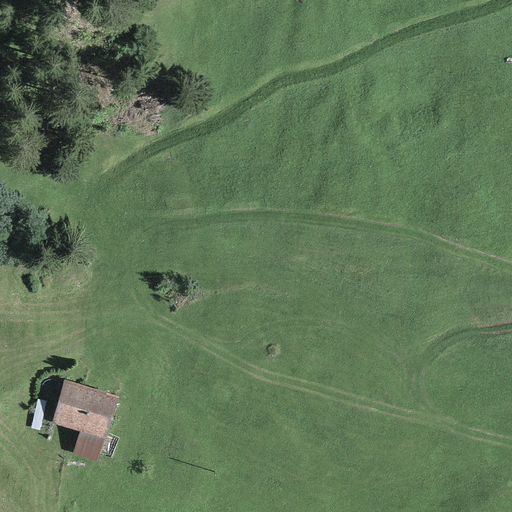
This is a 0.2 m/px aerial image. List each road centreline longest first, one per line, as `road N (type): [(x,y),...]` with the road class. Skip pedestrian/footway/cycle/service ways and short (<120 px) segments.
road 1 (track): [(511,273),(409,235),(262,216),(147,224),(119,217),(112,206),(126,167),(279,79),(339,65),(496,0)]
road 2 (track): [(511,444),(453,426),(417,389),(422,364),(443,341),(511,327)]
